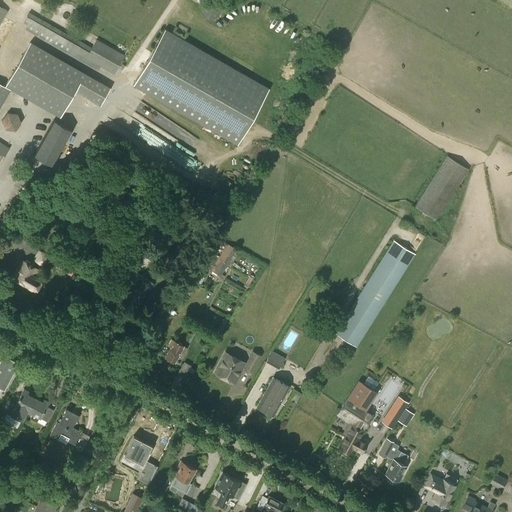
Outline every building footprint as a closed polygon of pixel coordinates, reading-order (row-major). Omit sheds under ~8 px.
[(202,9),(202,10),(203,12),(203,13),(204,14),(204,15),(205,15),(205,16),(206,16),(207,17),(208,18),(210,18),(211,18),(212,18),(213,18),(214,18),(215,17),(217,17),(218,15),(219,14),(220,13),(220,12),(220,11),(220,10),(220,9),(220,8),(220,7),(220,6),(219,5),(219,4),(218,3),(216,2),(215,1),(214,1),(213,0),(212,0),(210,0),(209,1),(207,1),(206,2),(205,3),(204,4),(203,5),(203,6),(203,7),(202,8),(202,9)] [(0,25),(9,11),(0,6),(0,25)] [(28,16),(24,22),(28,24),(100,66),(113,73),(124,55),(97,39),(90,51),(28,16)] [(267,85),(163,29),(133,84),(237,141),(267,85)] [(110,88),(82,72),(31,42),(6,86),(57,115),(72,89),(100,105),(110,88)] [(0,107),(11,89),(0,83),(0,107)] [(141,103),(137,110),(167,129),(171,121),(141,103)] [(6,130),(16,131),(21,123),(18,114),(8,113),(2,121),(6,130)] [(34,155),(53,166),(73,130),(55,120),(34,155)] [(133,120),(129,129),(147,138),(151,129),(133,120)] [(0,159),(3,155),(5,156),(10,148),(0,142),(0,159)] [(416,207),(436,220),(468,169),(448,156),(416,207)] [(19,269),(14,278),(17,280),(17,282),(20,284),(22,283),(36,291),(43,280),(36,276),(39,269),(37,268),(40,264),(44,266),(50,256),(48,255),(49,254),(54,244),(56,245),(60,237),(53,234),(43,252),(41,251),(33,265),(30,264),(30,262),(27,259),(25,261),(24,260),(23,262),(22,262),(18,269),(19,269)] [(217,237),(214,243),(221,247),(224,241),(217,237)] [(336,334),(356,346),(415,253),(394,240),(336,334)] [(157,250),(147,244),(141,254),(151,260),(157,250)] [(206,267),(221,276),(236,249),(227,244),(219,257),(214,254),(206,267)] [(57,267),(71,275),(75,267),(59,258),(56,264),(57,267)] [(137,283),(127,297),(139,305),(154,282),(143,275),(141,276),(136,273),(132,280),(137,283)] [(159,313),(164,306),(157,301),(152,309),(159,313)] [(168,345),(171,346),(165,357),(175,362),(184,345),(171,339),(168,345)] [(266,361),(278,368),(284,358),(272,351),(266,361)] [(215,372),(234,382),(242,367),(252,370),(250,373),(251,373),(260,356),(253,352),(247,364),(226,353),(215,372)] [(0,353),(0,388),(4,391),(19,364),(0,353)] [(180,371),(188,374),(192,364),(185,361),(180,371)] [(347,434),(339,449),(349,454),(353,447),(363,452),(369,441),(368,441),(366,444),(359,440),(364,430),(363,429),(372,415),(365,410),(377,393),(373,390),(378,383),(368,376),(363,384),(359,381),(339,411),(351,419),(349,423),(353,425),(348,434),(347,434)] [(257,405),(259,406),(258,408),(263,411),(264,410),(273,415),(290,387),(273,377),(267,388),(267,389),(257,405)] [(24,388),(16,404),(7,399),(1,410),(22,422),(28,411),(35,398),(27,394),(28,391),(24,388)] [(395,400),(382,421),(392,427),(405,406),(407,403),(398,397),(395,400)] [(43,402),(35,398),(28,411),(33,413),(30,418),(37,421),(39,417),(40,418),(49,402),(44,399),(43,402)] [(57,421),(50,435),(66,443),(67,440),(75,444),(81,432),(72,427),(78,414),(66,408),(59,422),(57,421)] [(398,419),(407,424),(414,413),(406,408),(398,419)] [(157,466),(145,459),(152,445),(133,435),(119,462),(141,473),(138,478),(148,484),(157,466)] [(408,455),(397,449),(399,445),(393,442),(387,438),(379,454),(384,457),(385,455),(393,459),(386,474),(392,477),(391,477),(392,479),(395,480),(396,480),(397,479),(398,480),(406,465),(403,464),(408,455)] [(176,476),(169,489),(175,492),(178,487),(186,492),(190,483),(188,482),(190,479),(193,473),(195,468),(194,467),(194,466),(189,463),(188,464),(181,461),(178,466),(180,467),(176,476)] [(241,492),(236,489),(241,481),(234,477),(235,476),(230,474),(230,475),(223,471),(215,487),(222,491),(216,503),(224,507),(230,495),(233,496),(238,498),(241,492)] [(507,480),(497,475),(491,471),(491,472),(486,481),(501,489),(503,487),(511,492),(511,473),(507,480)] [(433,499),(435,500),(435,502),(440,505),(442,504),(445,505),(455,485),(443,479),(442,480),(431,474),(425,485),(436,491),(433,499)] [(161,481),(155,478),(152,485),(159,488),(161,481)] [(14,486),(7,483),(2,493),(9,497),(14,486)] [(68,496),(76,494),(74,486),(66,488),(68,496)] [(44,492),(37,505),(49,511),(52,511),(59,500),(44,492)] [(134,511),(141,498),(133,494),(123,511),(134,511)] [(468,511),(476,511),(481,504),(475,501),(475,499),(468,495),(462,507),(469,511),(468,511)] [(262,496),(256,507),(262,510),(261,511),(277,511),(282,503),(269,496),(267,498),(262,496)] [(481,504),(476,511),(490,511),(495,504),(490,501),(487,507),(481,504)] [(191,503),(186,511),(185,511),(195,511),(198,507),(191,503)]
